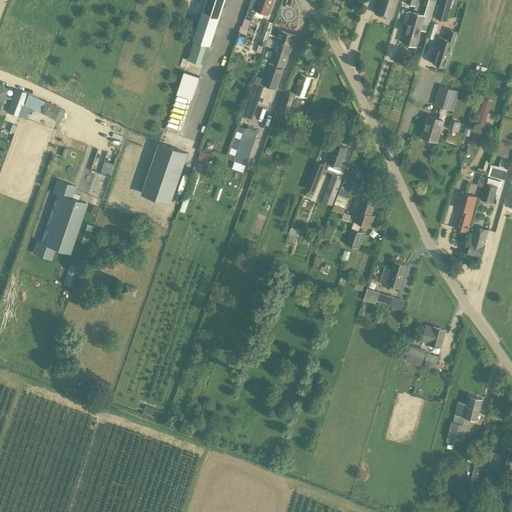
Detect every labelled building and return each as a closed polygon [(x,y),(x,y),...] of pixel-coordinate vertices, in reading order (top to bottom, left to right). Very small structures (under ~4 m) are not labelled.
[(205,0),(193,39),(210,44),(224,0),(205,0)] [(250,0),(244,17),(245,17),(239,32),(245,34),(251,20),(252,20),(255,9),(268,14),(272,0),(250,0)] [(391,18),(397,0),(378,0),(375,12),(391,18)] [(428,0),(424,15),(409,10),(405,12),(403,22),(407,23),(404,31),(401,42),(416,47),(419,36),(422,24),(429,26),(431,17),(436,0),(428,0)] [(437,0),(433,16),(436,17),(435,18),(446,20),(451,0),(437,0)] [(273,22),(266,20),(258,43),(265,46),(273,22)] [(283,65),(285,66),(288,55),(295,35),(278,29),(276,38),(277,38),(273,50),(270,61),(276,63),(275,66),(269,64),(262,84),(276,89),(283,69),(282,68),(283,65)] [(447,61),(450,53),(457,32),(450,30),(447,39),(439,37),(438,40),(436,48),(437,48),(433,62),(446,66),(447,61)] [(183,71),(164,129),(184,135),(203,77),(183,71)] [(302,95),(306,96),(313,77),(300,73),(293,92),(284,88),(277,109),(279,110),(278,116),(285,118),(287,112),(288,113),(291,105),(298,107),(302,95)] [(434,104),(450,109),(456,90),(440,84),(434,104)] [(45,101),(28,93),(15,89),(6,111),(20,116),(24,105),(40,112),(55,118),(59,107),(45,101)] [(444,120),(427,114),(420,136),(437,141),(444,120)] [(451,119),(448,129),(460,132),(463,123),(451,119)] [(480,136),(483,137),(485,130),(483,129),(484,125),(477,123),(470,145),(477,147),(480,136)] [(235,160),(244,132),(236,130),(227,157),(235,160)] [(334,143),(328,160),(327,161),(329,162),(327,169),(333,171),(321,201),(332,205),(342,177),(346,169),(340,167),(342,160),(347,148),(334,143)] [(191,153),(163,145),(154,178),(182,185),(191,153)] [(501,160),(500,165),(490,163),(488,177),(505,179),(507,161),(501,160)] [(315,192),(325,165),(316,161),(306,188),(315,192)] [(346,197),(349,188),(356,191),(362,173),(351,169),(350,171),(347,169),(335,200),(332,208),(342,212),(347,197),(346,197)] [(95,171),(88,193),(100,197),(108,175),(95,171)] [(69,253),(86,203),(71,198),(75,186),(58,181),(54,192),(64,195),(48,244),(38,240),(34,253),(53,260),(56,249),(69,253)] [(493,202),(497,186),(485,182),(480,199),(493,202)] [(454,227),(464,230),(467,231),(472,212),(477,197),(464,193),(458,191),(454,207),(459,208),(454,227)] [(351,228),(352,228),(346,244),(359,248),(364,232),(358,230),(361,222),(370,226),(374,215),(371,214),(376,198),(363,193),(355,216),(351,228)] [(482,257),(485,244),(484,244),(488,229),(475,225),(467,252),(482,257)] [(295,241),(300,231),(293,227),(288,238),(295,241)] [(313,268),(329,271),(330,264),(322,262),(323,256),(315,255),(313,268)] [(399,287),(406,265),(394,261),(391,269),(385,267),(380,281),(399,287)] [(368,288),(364,300),(376,303),(379,292),(368,288)] [(389,295),(386,303),(392,304),(394,296),(389,295)] [(441,347),(445,329),(432,326),(425,325),(421,340),(428,342),(428,343),(441,347)] [(397,349),(407,353),(405,359),(421,365),(427,349),(412,344),(416,332),(405,328),(400,341),(397,349)] [(433,370),(436,364),(435,363),(438,355),(427,351),(424,357),(425,357),(424,360),(426,360),(424,366),(433,370)] [(454,414),(453,421),(450,421),(447,437),(463,440),(468,417),(477,419),(482,398),(469,395),(467,403),(458,401),(454,414)] [(475,463),(471,480),(486,484),(488,473),(490,473),(492,467),(510,472),(511,464),(511,447),(503,445),(500,454),(488,450),(484,466),(475,463)]
